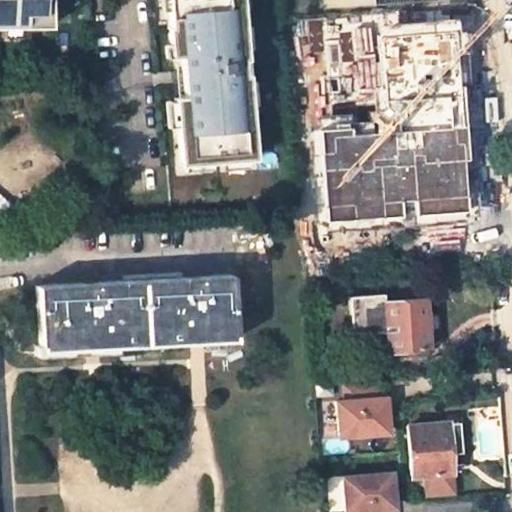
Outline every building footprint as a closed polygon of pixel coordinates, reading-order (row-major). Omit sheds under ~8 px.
[(0,0),(0,25),(48,25),(48,0),(0,0)] [(234,0),(163,0),(168,46),(177,45),(182,97),(172,98),(178,165),(249,159),(244,108),(248,108),(245,74),(242,74),(240,60),(244,60),(243,47),(239,48),(234,0)] [(423,80),(418,17),(381,21),(385,83),(423,80)] [(302,96),(301,72),(287,73),(289,97),(302,96)] [(424,152),(379,154),(382,208),(418,206),(417,191),(427,190),(424,152)] [(304,238),(313,237),(310,198),(298,198),(298,203),(301,238),(304,238)] [(315,257),(313,237),(304,238),(306,258),(315,257)] [(323,277),(322,257),(315,257),(306,258),(304,258),(307,278),(323,277)] [(39,343),(83,340),(143,337),(186,335),(232,332),(229,275),(186,277),(88,283),(35,286),(39,343)] [(327,290),(326,282),(307,283),(307,292),(327,290)] [(426,348),(423,298),(383,300),(382,293),(352,294),(355,332),(385,330),(386,352),(426,348)] [(187,342),(233,339),(232,332),(186,335),(187,342)] [(143,345),(187,342),(186,335),(143,337),(143,345)] [(99,347),(143,345),(143,337),(83,340),(84,348),(99,347)] [(39,350),(84,348),(83,340),(39,343),(39,350)] [(337,435),(385,431),(381,381),(342,385),(343,400),(334,400),(337,435)] [(458,439),(456,420),(447,421),(448,440),(458,439)] [(448,440),(447,421),(404,424),(408,476),(424,475),(450,472),(448,451),(459,450),(458,439),(448,440)] [(391,511),(388,471),(340,475),(343,511),(352,510),(352,511),(391,511)] [(450,472),(424,475),(425,493),(451,490),(450,472)]
